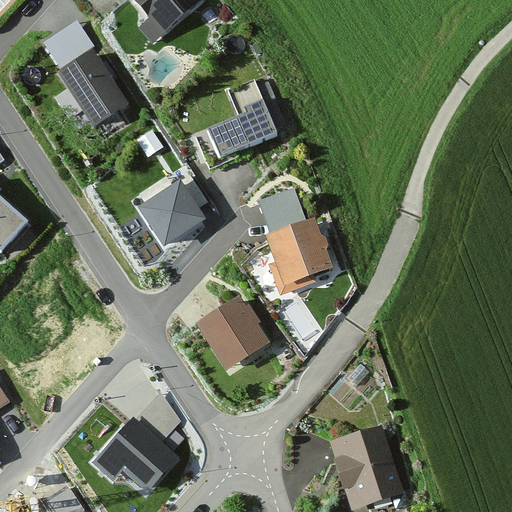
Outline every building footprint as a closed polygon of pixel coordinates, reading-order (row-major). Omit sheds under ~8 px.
[(193,0),(124,0),(136,14),(126,21),(150,49),(200,8),(193,0)] [(92,128),(126,108),(79,27),(44,47),(92,128)] [(252,88),(223,100),(232,122),(199,135),(211,165),(273,140),(252,88)] [(0,252),(25,228),(0,198),(0,174),(8,169),(0,156),(0,252)] [(165,237),(196,218),(177,186),(146,205),(165,237)] [(310,227),(259,243),(276,298),(327,281),(310,227)] [(237,305),(194,331),(220,373),(263,347),(237,305)] [(0,412),(12,404),(0,387),(0,412)] [(92,463),(113,481),(121,471),(148,494),(179,458),(132,417),(92,463)] [(370,511),(398,504),(378,435),(327,450),(344,511),(370,511)]
